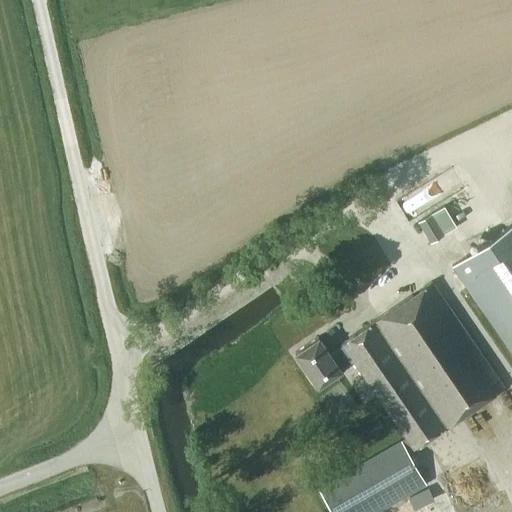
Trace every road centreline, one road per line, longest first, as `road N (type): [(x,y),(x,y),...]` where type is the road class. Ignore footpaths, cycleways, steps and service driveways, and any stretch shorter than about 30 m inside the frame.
road 1 (unclassified): [(139,434),(38,0)]
road 2 (unclassified): [(0,486),(139,434)]
